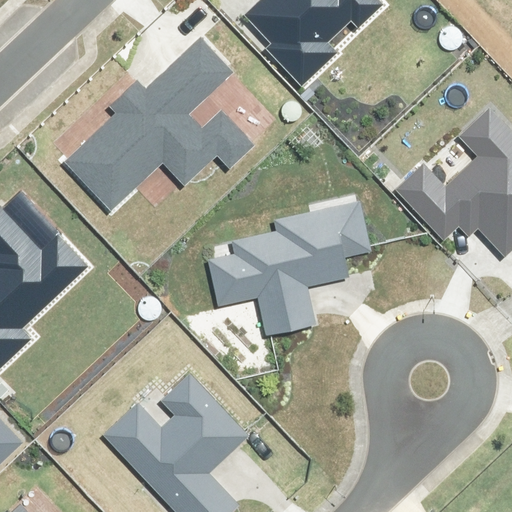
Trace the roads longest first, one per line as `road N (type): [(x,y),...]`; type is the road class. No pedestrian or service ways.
road 1 (residential): [(400,473),(396,365),(406,350),(426,342),(453,348),(467,375),(455,419)]
road 2 (residential): [(0,85),(91,0)]
